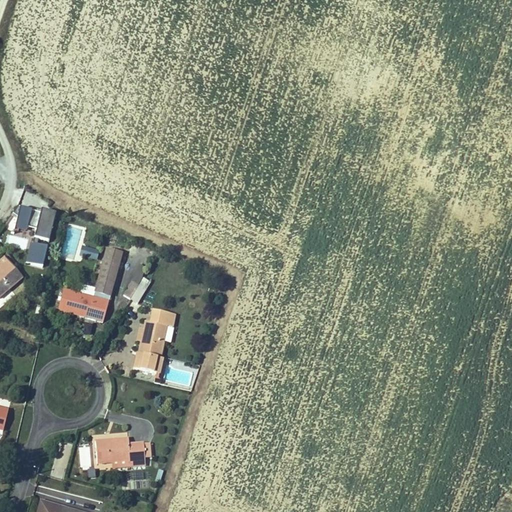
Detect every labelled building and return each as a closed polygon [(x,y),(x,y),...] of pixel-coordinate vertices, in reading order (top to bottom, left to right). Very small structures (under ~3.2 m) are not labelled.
[(18,208),(14,215),(18,218),(15,230),(27,233),(28,229),(37,231),(33,245),(31,245),(26,265),(43,269),(48,249),(37,247),(39,241),(49,244),(56,216),(36,211),(35,213),(18,208)] [(102,322),(122,254),(107,249),(92,298),(63,290),(57,309),(102,322)] [(0,296),(21,279),(7,262),(0,267),(0,296)] [(132,301),(140,289),(132,284),(125,297),(132,301)] [(147,294),(140,289),(132,301),(139,306),(147,294)] [(166,367),(162,366),(169,331),(175,332),(177,319),(155,315),(153,327),(146,326),(145,332),(143,346),(137,373),(160,378),(164,379),(166,367)] [(143,346),(145,332),(139,330),(136,345),(143,346)] [(0,432),(5,434),(11,412),(0,409),(0,432)] [(130,444),(97,447),(99,469),(131,466),(132,472),(147,471),(145,448),(130,449),(130,444)] [(77,511),(44,503),(41,511),(77,511)]
